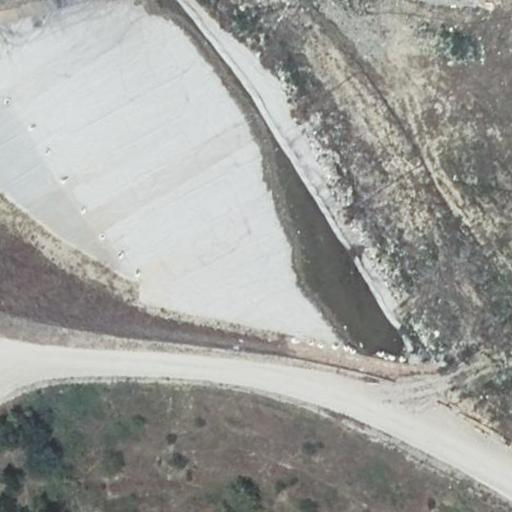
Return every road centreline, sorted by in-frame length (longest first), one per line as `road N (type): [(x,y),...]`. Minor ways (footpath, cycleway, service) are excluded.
road 1 (track): [(511,468),(314,392),(215,375),(31,366),(0,380)]
road 2 (track): [(511,426),(479,389),(409,244),(326,0)]
